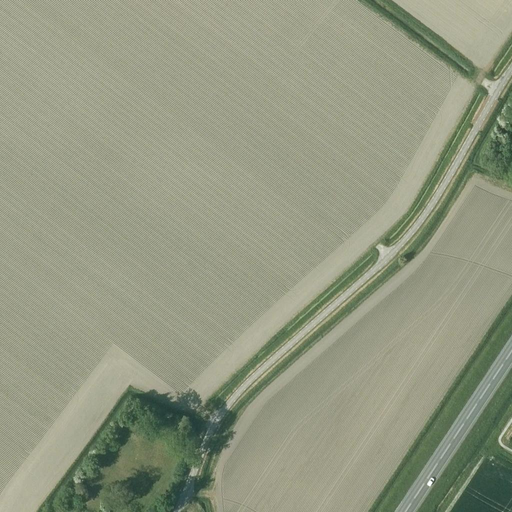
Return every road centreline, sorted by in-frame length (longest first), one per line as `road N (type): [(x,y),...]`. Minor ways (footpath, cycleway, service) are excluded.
road 1 (unclassified): [(177,511),(224,406),(369,277),(427,209),(511,61)]
road 2 (trunk): [(405,511),(511,351)]
